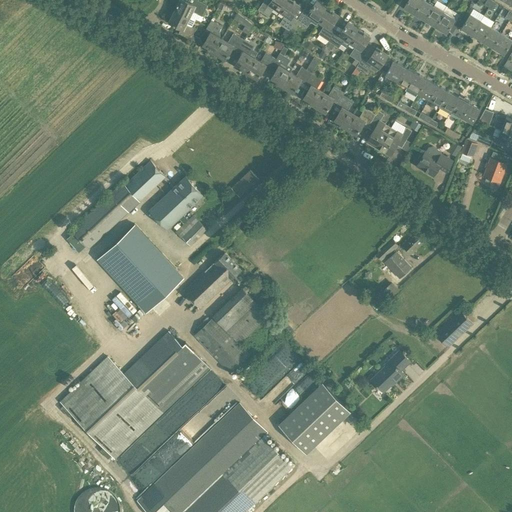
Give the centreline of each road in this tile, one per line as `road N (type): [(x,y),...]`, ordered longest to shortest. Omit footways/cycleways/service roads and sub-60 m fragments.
road 1 (tertiary): [(358,168),(136,33)]
road 2 (residential): [(360,150),(148,20)]
road 3 (residential): [(511,93),(349,0)]
road 4 (tertiary): [(489,248),(358,168)]
